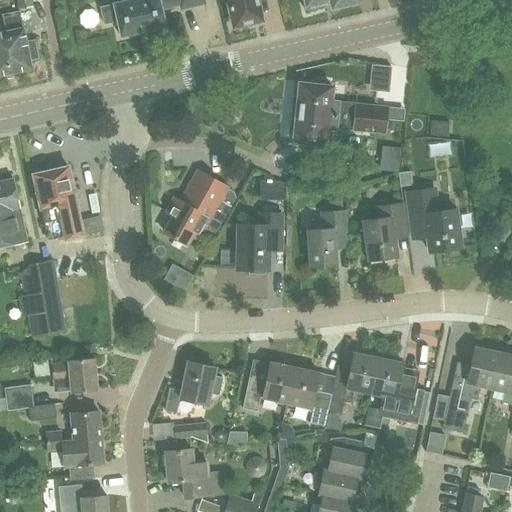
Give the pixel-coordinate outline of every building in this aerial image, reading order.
[(114,0),(114,1),(101,3),(105,20),(118,18),(121,33),(166,24),(162,7),(180,3),(181,8),(207,2),(206,0),(114,0)] [(228,0),(234,25),(262,19),(257,0),(228,0)] [(31,58),(39,57),(35,38),(27,39),(20,9),(4,13),(8,30),(0,31),(0,74),(33,68),(31,58)] [(300,83),(297,111),(355,117),(357,104),(332,101),(333,87),(329,87),(329,82),(319,81),(318,85),(300,83)] [(297,111),(294,139),(313,141),(312,145),(323,146),(323,142),(327,142),(329,127),(372,132),(375,106),(357,104),(355,117),(297,111)] [(388,107),(375,106),(372,132),(385,133),(388,107)] [(449,136),(450,122),(432,120),(431,134),(449,136)] [(45,228),(46,228),(48,236),(58,234),(59,240),(66,239),(66,238),(84,234),(68,166),(33,174),(45,228)] [(228,187),(199,170),(182,201),(175,197),(165,217),(169,219),(162,231),(187,244),(192,235),(199,239),(202,231),(215,239),(233,206),(221,200),(228,187)] [(398,174),(400,187),(412,185),(410,172),(398,174)] [(0,245),(27,240),(13,178),(0,181),(0,245)] [(435,188),(407,192),(410,221),(425,219),(431,251),(461,246),(456,208),(438,211),(435,188)] [(378,219),(364,221),(370,260),(382,258),(384,262),(394,261),(395,256),(397,256),(393,232),(407,230),(403,203),(376,208),(378,219)] [(346,210),(320,213),(321,229),(306,230),(310,267),(337,265),(335,239),(348,238),(346,210)] [(281,241),(281,213),(260,213),(259,225),(237,224),(237,269),(249,269),(249,274),(265,274),(266,269),(269,269),(269,241),(281,241)] [(31,334),(66,328),(55,266),(21,272),(31,334)] [(475,347),(465,397),(471,398),(477,399),(480,385),(493,388),(500,352),(475,347)] [(333,393),(328,412),(341,416),(344,404),(351,406),(355,390),(371,393),(379,357),(354,352),(349,375),(337,373),(333,393)] [(511,354),(500,352),(493,388),(505,390),(502,401),(511,403),(511,354)] [(83,390),(97,389),(94,357),(69,360),(69,361),(52,363),(53,379),(54,392),(72,390),(72,392),(75,391),(75,396),(83,395),(83,390)] [(404,363),(379,357),(371,393),(381,395),(376,415),(417,423),(424,389),(399,384),(404,363)] [(216,367),(189,361),(180,399),(209,405),(216,367)] [(262,397),(278,400),(277,405),(287,407),(295,367),(271,361),(267,379),(251,376),(244,408),(259,411),(262,397)] [(328,412),(333,393),(316,390),(320,372),(295,367),(287,407),(295,409),(296,404),(313,408),(310,422),(325,425),(328,412)] [(5,388),(9,409),(29,407),(34,407),(34,406),(31,385),(5,388)] [(465,397),(450,394),(449,397),(444,420),(442,427),(454,429),(464,431),(471,398),(465,397)] [(449,397),(437,395),(433,418),(444,420),(449,397)] [(29,407),(31,422),(58,418),(55,404),(34,406),(34,407),(29,407)] [(74,438),(102,435),(99,410),(71,413),(74,438)] [(191,436),(208,442),(206,422),(174,424),(176,438),(191,437),(191,436)] [(46,431),(46,440),(62,439),(62,430),(46,431)] [(63,467),(104,462),(102,435),(74,438),(47,441),(48,452),(62,450),(63,467)] [(332,448),(329,462),(362,469),(366,453),(360,452),(363,441),(342,437),(330,438),(328,447),(332,448)] [(185,497),(224,493),(222,471),(208,472),(207,461),(193,463),(192,448),(165,451),(168,482),(183,480),(185,497)] [(278,472),(286,476),(288,472),(287,453),(287,452),(279,453),(280,466),(278,472)] [(319,488),(353,495),(356,477),(360,478),(362,469),(329,462),(327,470),(323,469),(319,488)] [(277,472),(265,507),(275,510),(286,476),(277,472)] [(318,511),(353,511),(355,501),(352,500),(353,495),(319,488),(318,494),(322,495),(318,511)] [(183,511),(183,493),(155,493),(154,511),(183,511)] [(256,511),(260,503),(230,493),(223,511),(256,511)] [(479,511),(482,497),(465,493),(464,495),(466,495),(462,511),(479,511)] [(108,511),(107,494),(81,496),(82,511),(108,511)]
